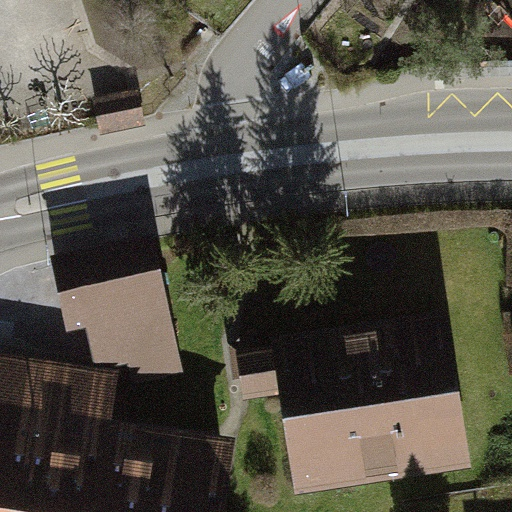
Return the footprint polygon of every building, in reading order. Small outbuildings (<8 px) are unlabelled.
[(139,87),(95,95),(101,133),(145,125),(139,87)] [(154,238),(56,264),(81,358),(115,349),(125,386),(188,369),(154,238)] [(273,341),(295,485),(466,459),(444,315),(273,341)] [(112,377),(0,359),(0,446),(98,462),(105,422),(112,377)] [(217,511),(229,441),(105,422),(98,462),(90,511),(217,511)] [(90,511),(98,462),(0,446),(0,511),(90,511)]
